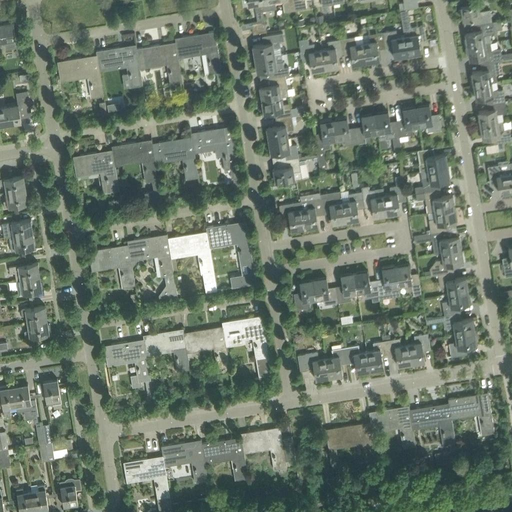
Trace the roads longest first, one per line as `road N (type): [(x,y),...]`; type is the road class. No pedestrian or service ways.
road 1 (residential): [(270,273),(406,250),(402,224),(266,247)]
road 2 (residential): [(450,60),(316,82),(320,107),(454,84)]
road 3 (residential): [(291,403),(503,369)]
road 4 (residential): [(39,43),(227,10)]
road 5 (residential): [(70,232),(258,200)]
road 6 (residential): [(85,323),(273,292)]
road 7 (residential): [(55,136),(243,106)]
road 8 (residential): [(103,431),(291,403)]
road 9 (tertiary): [(511,484),(361,511)]
road 10 (residential): [(503,369),(480,236)]
road 11 (residential): [(476,209),(454,84)]
